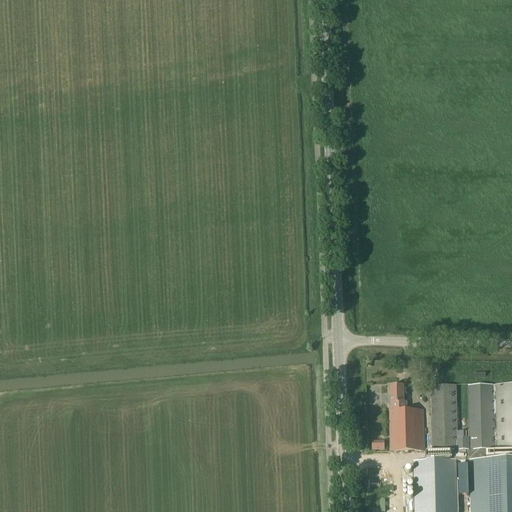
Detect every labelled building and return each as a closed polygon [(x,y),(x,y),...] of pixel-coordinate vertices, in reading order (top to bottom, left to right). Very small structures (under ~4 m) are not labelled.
[(395,386),(394,385),(392,385),(391,386),(390,386),(391,388),(389,388),(390,391),(391,391),(391,412),(389,412),(390,453),(424,452),(423,411),(407,411),(407,403),(403,403),(403,386),(395,386)] [(511,385),(493,385),(467,386),(468,438),(458,438),(457,387),(431,387),(433,452),(470,451),(511,450),(511,385)] [(511,511),(511,450),(470,451),(471,511),(511,511)] [(457,511),(456,462),(470,462),(470,451),(433,452),(425,452),(425,462),(414,463),(414,511),(457,511)] [(369,468),(369,485),(381,485),(380,468),(369,468)]
